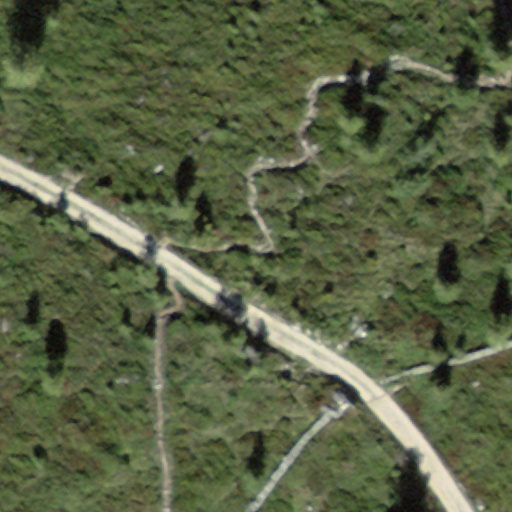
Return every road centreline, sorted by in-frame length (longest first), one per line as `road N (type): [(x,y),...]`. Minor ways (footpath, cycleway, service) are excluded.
road 1 (track): [(459,511),(390,412),(335,362),(157,256)]
road 2 (track): [(157,256),(0,175)]
